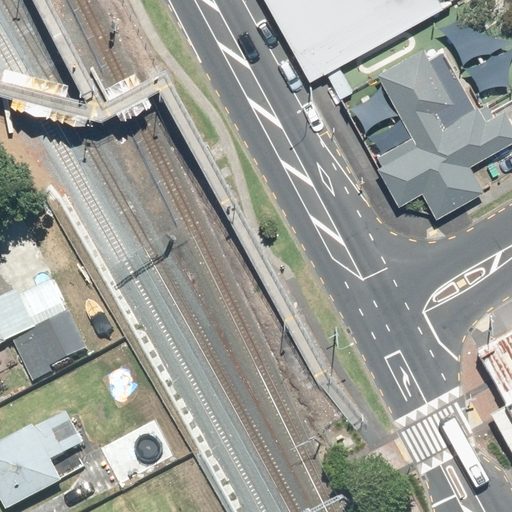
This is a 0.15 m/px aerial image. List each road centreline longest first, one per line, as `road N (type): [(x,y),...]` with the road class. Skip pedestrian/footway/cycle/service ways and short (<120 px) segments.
road 1 (secondary): [(363,297),(204,0)]
road 2 (secondary): [(480,511),(384,337)]
road 3 (tertiary): [(363,297),(457,260),(511,249)]
road 4 (tertiary): [(511,254),(477,292),(384,337)]
